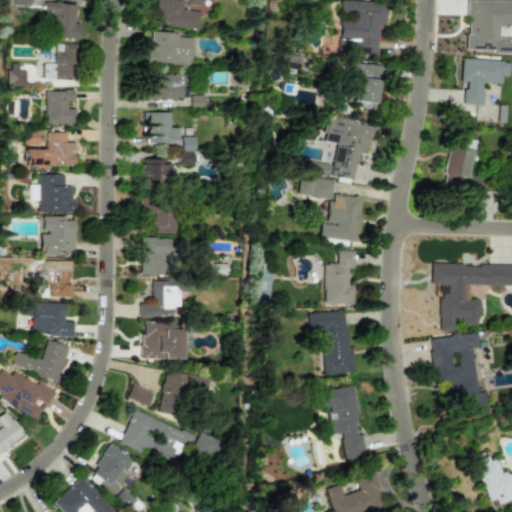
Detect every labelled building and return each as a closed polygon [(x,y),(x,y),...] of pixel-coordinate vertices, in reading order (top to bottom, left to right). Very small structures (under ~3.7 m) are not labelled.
[(198,11),(179,9),(180,0),(154,0),(152,23),(196,28),(198,11)] [(465,0),(464,51),(511,51),(511,37),(496,37),(496,25),(511,26),(511,2),(511,1),(465,0)] [(376,25),(383,25),(383,2),(338,1),(337,50),(353,50),(353,54),(376,54),(376,25)] [(76,39),(77,23),(72,23),(73,4),(47,2),(45,37),(76,39)] [(149,31),(146,62),(186,66),(189,36),(149,31)] [(41,78),(73,80),(75,44),(53,43),(52,63),(41,63),(41,78)] [(480,105),(481,83),(499,84),(499,76),(506,77),(507,61),(459,59),(458,81),(462,81),(461,104),(480,105)] [(24,70),(17,69),(17,63),(6,63),(6,86),(23,86),(24,70)] [(373,109),(378,66),(351,63),(347,97),(356,98),(355,107),(373,109)] [(138,100),(184,99),(184,74),(148,75),(148,88),(138,88),(138,100)] [(43,90),(43,124),(71,123),(71,108),(64,108),(64,101),(71,101),(71,90),(43,90)] [(167,112),(142,112),(142,142),(176,142),(176,127),(167,128),(167,112)] [(370,126),(323,119),(320,141),(333,143),(328,176),(352,180),(356,151),(366,152),(370,126)] [(64,132),(44,132),(44,148),(21,149),(21,165),(72,165),(72,142),(64,142),(64,132)] [(439,181),(461,186),(470,139),(455,136),(453,146),(447,145),(439,181)] [(165,158),(138,158),(138,185),(164,185),(165,158)] [(326,175),(327,163),(307,162),(307,174),(326,175)] [(62,185),(63,175),(36,174),(35,211),(70,212),(71,186),(62,185)] [(331,179),(296,177),(295,196),(330,197),(331,179)] [(359,197),(330,194),(329,202),(322,201),(319,223),(318,223),(316,237),(354,241),(359,197)] [(172,233),(172,205),(152,205),(153,233),(172,233)] [(63,216),(38,216),(39,255),(58,255),(58,251),(72,251),(72,220),(64,220),(63,216)] [(137,274),(163,275),(164,246),(168,246),(168,238),(138,237),(137,274)] [(352,250),(334,250),(334,263),(321,263),(320,303),(350,304),(351,284),(345,284),(346,268),(352,268),(352,250)] [(67,259),(33,260),(33,297),(68,296),(67,259)] [(511,285),(511,265),(428,263),(427,284),(445,285),(444,294),(437,293),(436,331),(450,331),(450,317),(459,318),(459,326),(475,326),(476,300),(464,299),(465,284),(511,285)] [(63,303),(19,302),(18,316),(28,316),(28,334),(70,335),(71,322),(62,321),(63,303)] [(320,374),(348,373),(345,311),(306,313),(308,345),(319,345),(320,374)] [(139,359),(178,359),(178,322),(139,321),(139,359)] [(426,337),(430,381),(447,379),(450,417),(484,415),(482,391),(472,392),(469,347),(475,347),(474,334),(426,337)] [(38,360),(12,351),(8,366),(55,380),(66,346),(44,340),(38,360)] [(0,400),(32,420),(39,408),(31,403),(34,398),(45,405),(53,392),(36,382),(34,385),(11,371),(9,375),(0,370),(0,400)] [(195,376),(163,370),(156,412),(179,416),(185,381),(194,382),(195,376)] [(124,398),(144,406),(150,392),(130,384),(124,398)] [(117,444),(139,452),(140,450),(175,464),(187,433),(130,410),(117,444)] [(0,449),(21,436),(3,411),(0,413),(0,449)] [(212,465),(220,440),(196,433),(189,459),(212,465)] [(127,472),(123,469),(129,460),(107,445),(84,476),(110,495),(127,472)] [(322,488),(328,511),(370,511),(381,509),(371,472),(352,477),(356,490),(340,495),(337,484),(322,488)]
